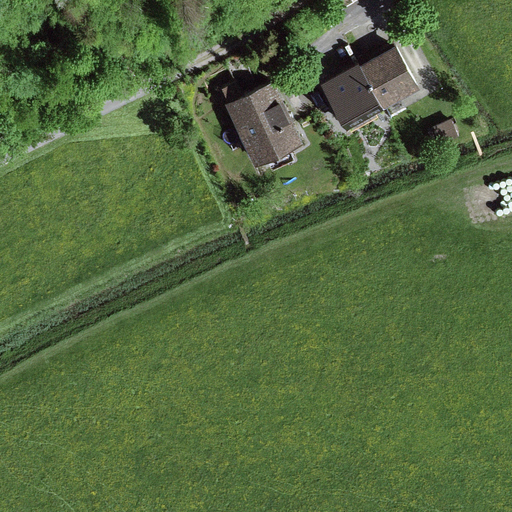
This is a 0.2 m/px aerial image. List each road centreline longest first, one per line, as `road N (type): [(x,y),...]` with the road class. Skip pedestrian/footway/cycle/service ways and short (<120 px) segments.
road 1 (residential): [(121,100),(309,0)]
road 2 (track): [(0,161),(121,100)]
